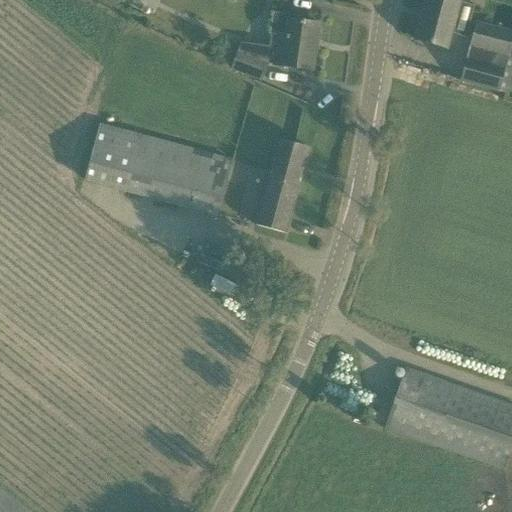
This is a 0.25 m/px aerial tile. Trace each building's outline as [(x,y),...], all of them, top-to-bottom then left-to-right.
[(460,1),(455,0),(425,0),(422,12),(419,21),(420,21),(415,41),(447,49),(451,34),(466,38),(474,7),(460,3),(460,1)] [(223,64),(222,65),(231,69),(231,70),(261,82),(268,65),(272,65),(272,66),(312,71),(319,25),(289,21),(290,15),(272,13),(269,35),(270,35),(269,47),(240,44),(237,52),(229,49),(226,56),(215,52),(212,59),(223,64)] [(511,34),(477,24),(461,82),(460,83),(507,96),(511,79),(511,34)] [(232,161),(101,125),(85,182),(217,218),(232,161)] [(254,226),(256,226),(286,234),(309,149),(277,141),(254,226)] [(511,409),(425,377),(406,370),(384,430),(503,472),(511,447),(511,409)] [(26,511),(0,491),(0,511),(26,511)]
